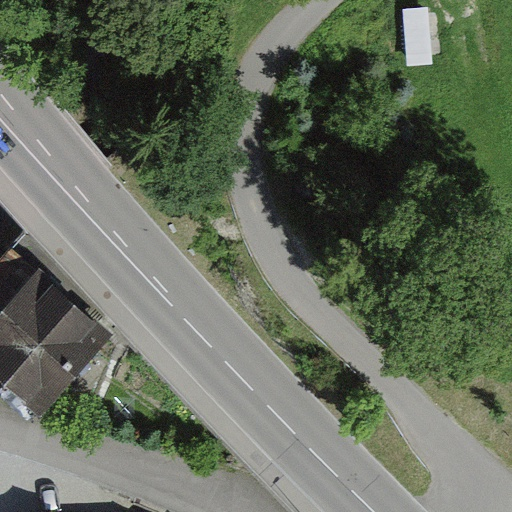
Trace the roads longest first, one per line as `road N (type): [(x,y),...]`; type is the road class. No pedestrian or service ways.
road 1 (unclassified): [(477,511),(458,463),(284,275),(252,207),(243,141),(258,81),(282,40),(322,0)]
road 2 (primary): [(376,511),(0,106)]
road 3 (residential): [(0,431),(264,511)]
